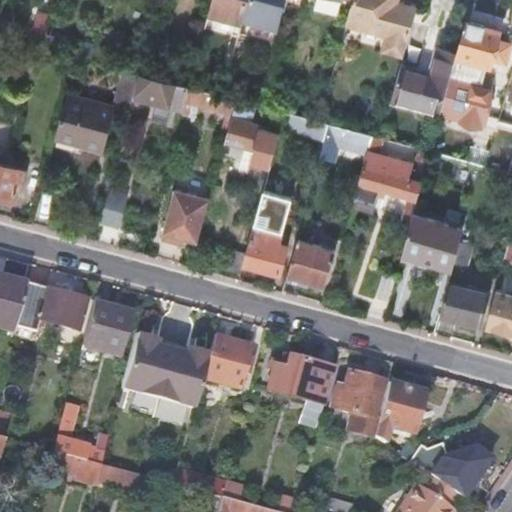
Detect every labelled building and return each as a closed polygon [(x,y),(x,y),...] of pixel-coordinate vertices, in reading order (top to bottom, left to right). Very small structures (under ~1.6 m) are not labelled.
[(211,0),(209,12),(243,21),(244,17),(248,0),(211,0)] [(248,0),(244,17),(279,26),(286,0),(248,0)] [(352,0),(353,1),(347,21),(388,32),(385,41),(390,48),(405,52),(418,4),(404,0),(352,0)] [(43,15),(35,42),(44,45),(52,18),(43,15)] [(458,52),(441,115),(483,126),(490,98),(494,84),(483,81),(489,60),(491,61),(492,55),(504,58),(508,56),(511,44),(509,41),(497,38),(500,28),(490,26),(467,19),(458,52)] [(99,36),(93,59),(104,61),(116,65),(122,43),(99,36)] [(80,40),(77,51),(92,55),(95,44),(80,40)] [(403,59),(393,97),(436,109),(432,124),(438,125),(441,115),(458,52),(441,47),(435,68),(403,59)] [(141,71),(116,65),(104,61),(98,80),(136,91),(141,71)] [(189,85),(141,71),(136,91),(135,93),(157,100),(153,116),(168,120),(172,104),(183,107),(189,85)] [(237,98),(189,85),(183,107),(181,113),(189,115),(192,102),(226,112),(223,123),(230,125),(237,98)] [(68,94),(55,138),(104,151),(116,107),(68,94)] [(258,103),(237,98),(230,125),(223,149),(251,157),(251,159),(271,164),(280,130),(261,126),(261,123),(253,121),(258,103)] [(319,120),(286,111),(282,125),(325,138),(327,132),(329,123),(319,120)] [(372,134),(329,123),(327,132),(370,144),(371,139),(372,134)] [(382,137),(372,134),(371,139),(394,146),(395,141),(382,137)] [(370,144),(368,149),(416,162),(420,147),(395,141),(394,146),(371,139),(370,144)] [(431,151),(420,147),(416,162),(427,166),(431,151)] [(368,149),(364,163),(412,176),(416,162),(368,149)] [(0,192),(15,197),(22,167),(0,161),(0,192)] [(364,163),(355,199),(376,204),(381,186),(411,194),(408,206),(415,208),(427,166),(416,162),(412,176),(364,163)] [(44,178),(37,203),(52,207),(59,182),(44,178)] [(198,240),(210,198),(176,188),(162,238),(177,242),(179,235),(186,236),(198,240)] [(106,198),(100,223),(116,228),(123,203),(106,198)] [(414,212),(403,252),(453,267),(465,225),(414,212)] [(255,221),(244,259),(280,270),(286,247),(280,245),(284,229),(255,221)] [(184,244),(186,236),(179,235),(177,242),(184,244)] [(297,237),(287,271),(326,282),(335,248),(297,237)] [(376,296),(390,300),(397,275),(383,271),(376,296)] [(0,327),(10,330),(23,282),(0,275),(0,327)] [(450,279),(441,310),(482,321),(490,290),(450,279)] [(10,330),(10,331),(32,337),(36,320),(41,321),(75,331),(84,299),(23,282),(10,330)] [(511,292),(496,288),(486,325),(511,331),(511,292)] [(92,301),(80,345),(117,356),(128,311),(92,301)] [(10,331),(8,335),(35,342),(41,321),(36,320),(32,337),(10,331)] [(156,339),(135,333),(120,388),(193,408),(201,377),(208,353),(187,347),(186,352),(154,344),(156,339)] [(208,353),(201,377),(237,388),(249,345),(213,335),(208,353)] [(266,389),(323,405),(333,368),(288,355),(285,363),(280,362),(281,359),(271,356),(267,369),(271,370),(268,381),(263,380),(261,386),(267,388),(266,389)] [(372,436),(376,423),(376,420),(373,419),(382,381),(347,371),(342,389),(337,388),(332,408),(349,413),(344,429),(372,436)] [(376,420),(376,423),(388,426),(411,432),(422,391),(387,382),(376,420)] [(64,403),(51,451),(77,458),(83,459),(87,448),(62,441),(65,432),(70,434),(76,414),(73,413),(75,406),(64,403)] [(388,426),(376,423),(372,436),(384,440),(388,426)] [(92,449),(103,452),(106,441),(96,438),(92,449)] [(51,451),(36,446),(32,460),(47,465),(51,451)] [(87,448),(83,459),(99,464),(103,452),(92,449),(87,448)] [(77,458),(51,451),(47,465),(46,468),(73,475),(72,479),(94,485),(94,483),(97,474),(99,464),(83,459),(77,458)] [(455,493),(462,497),(474,480),(433,451),(420,469),(431,476),(455,493)] [(116,468),(99,464),(97,474),(94,483),(142,496),(144,488),(147,477),(116,468)] [(181,472),(178,479),(194,484),(196,476),(181,472)] [(447,505),(455,493),(431,476),(422,488),(416,484),(396,511),(451,511),(453,510),(447,505)] [(216,511),(220,497),(208,493),(202,511),(216,511)] [(276,511),(220,497),(216,511),(276,511)] [(330,500),(327,508),(332,511),(351,511),(353,506),(330,500)]
